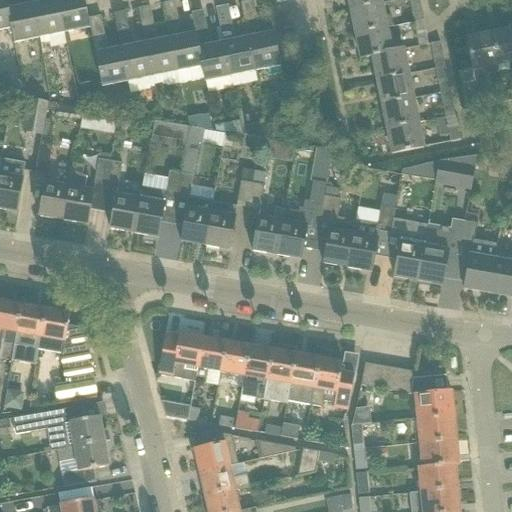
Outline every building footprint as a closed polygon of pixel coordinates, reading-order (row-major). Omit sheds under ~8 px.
[(0,0),(0,31),(10,29),(4,0),(0,0)] [(14,44),(39,39),(32,5),(20,8),(18,0),(4,0),(10,29),(14,44)] [(39,39),(64,34),(57,0),(56,0),(42,3),(40,0),(30,0),(32,5),(39,39)] [(57,0),(64,34),(90,29),(88,19),(83,0),(56,0),(57,0)] [(347,0),(349,10),(381,4),(380,0),(347,0)] [(409,0),(413,21),(423,19),(418,0),(409,0)] [(162,4),(169,39),(170,39),(177,72),(201,67),(202,67),(195,34),(182,37),(178,21),(174,1),(162,4)] [(349,10),(354,34),(386,27),(381,4),(349,10)] [(215,8),(222,44),(229,77),(254,72),(247,38),(235,41),(228,6),(226,6),(227,8),(217,10),(216,8),(215,8)] [(137,9),(145,44),(152,77),(177,72),(170,39),(169,39),(157,42),(149,7),(149,8),(138,11),(138,9),(137,9)] [(112,14),(120,49),(121,49),(128,83),(152,77),(145,44),(132,47),(125,12),(123,12),(124,14),(114,15),(114,14),(112,14)] [(88,19),(90,29),(92,38),(103,88),(128,83),(121,49),(120,49),(108,52),(100,16),(88,19)] [(423,19),(413,21),(419,47),(428,45),(423,19)] [(247,38),(254,72),(280,67),(273,33),(259,36),(256,20),(244,23),(247,38)] [(359,60),(371,57),(391,53),(391,52),(386,27),(354,34),(359,60)] [(511,29),(492,34),(499,66),(511,63),(511,29)] [(195,33),(195,34),(202,67),(201,67),(204,83),(229,77),(222,44),(210,46),(207,30),(195,33)] [(499,66),(492,34),(466,39),(472,71),(482,69),(483,75),(500,71),(499,66)] [(431,44),(436,70),(445,68),(440,43),(431,44)] [(371,57),(376,82),(408,75),(403,50),(391,52),(391,53),(371,57)] [(436,70),(441,94),(450,92),(445,68),(436,70)] [(376,82),(381,106),(413,100),(408,75),(376,82)] [(441,94),(445,117),(454,116),(450,92),(441,94)] [(506,103),(504,94),(479,99),(466,101),(467,110),(480,108),(506,103)] [(23,132),(41,135),(42,135),(44,123),(43,123),(47,103),(29,99),(23,132)] [(381,106),(385,128),(418,122),(413,100),(381,106)] [(57,106),(55,116),(80,121),(82,110),(57,106)] [(82,116),(79,130),(92,132),(94,118),(82,116)] [(454,116),(445,117),(451,143),(459,141),(454,116)] [(418,122),(385,128),(391,155),(423,148),(418,122)] [(42,135),(41,135),(34,173),(46,176),(54,124),(44,123),(42,135)] [(266,124),(245,128),(248,138),(268,133),(266,124)] [(511,154),(511,129),(500,132),(504,155),(511,154)] [(205,247),(212,203),(215,189),(191,185),(197,153),(185,151),(180,175),(181,175),(176,199),(188,201),(180,243),(205,247)] [(436,184),(471,190),(477,156),(476,156),(439,163),(436,184)] [(1,159),(0,162),(0,210),(16,213),(22,180),(25,164),(1,159)] [(94,184),(106,187),(110,162),(98,160),(94,184)] [(110,162),(106,187),(118,189),(122,164),(110,162)] [(69,188),(63,221),(87,226),(93,193),(84,191),(86,177),(82,176),(83,167),(72,164),(68,188),(69,188)] [(401,171),(401,174),(400,177),(434,181),(436,164),(401,171)] [(236,206),(248,208),(252,184),(254,171),(242,169),(236,206)] [(165,197),(176,199),(181,175),(180,175),(169,173),(165,192),(142,188),(139,201),(140,201),(134,234),(158,239),(165,197)] [(39,217),(63,221),(69,188),(68,188),(44,184),(39,217)] [(252,184),(248,208),(259,210),(260,210),(260,206),(264,186),(252,184)] [(323,197),(325,187),(311,185),(308,204),(322,206),(323,197)] [(109,230),(134,234),(140,201),(139,201),(115,196),(109,230)] [(323,265),(348,269),(356,222),(337,218),(340,200),(323,197),(322,206),(318,223),(330,225),(323,265)] [(371,273),(377,241),(378,234),(378,232),(390,234),(395,210),(394,210),(395,202),(382,199),(377,226),(356,222),(348,269),(371,273)] [(212,203),(205,247),(229,251),(237,208),(212,203)] [(284,211),(260,206),(260,210),(259,210),(252,252),(276,256),(284,211)] [(304,241),(306,227),(310,228),(313,211),(299,208),(298,213),(284,211),(276,256),(300,261),(304,241)] [(449,245),(461,247),(465,222),(453,220),(449,239),(427,234),(418,282),(442,286),(448,254),(449,245)] [(463,290),(488,294),(494,260),(495,260),(498,245),(496,245),(474,241),(477,224),(465,222),(461,247),(470,249),(469,257),(463,290)] [(418,282),(427,234),(426,234),(427,226),(412,223),(411,227),(399,225),(397,236),(401,236),(393,277),(418,282)] [(494,260),(488,294),(511,299),(511,296),(511,263),(495,260),(494,260)] [(13,346),(14,346),(20,307),(0,303),(0,359),(10,362),(13,346)] [(29,349),(38,350),(44,311),(20,307),(14,346),(29,349)] [(44,311),(38,350),(60,355),(65,383),(55,385),(56,388),(54,389),(57,401),(58,401),(59,405),(96,398),(84,329),(67,326),(69,315),(44,311)] [(195,384),(195,382),(203,339),(180,335),(180,334),(179,334),(178,338),(165,336),(157,376),(195,384)] [(207,371),(220,374),(225,343),(203,339),(195,382),(205,384),(207,371)] [(220,374),(243,378),(249,348),(225,343),(220,374)] [(255,399),(263,401),(272,352),(249,348),(243,378),(241,388),(256,391),(255,399)] [(287,405),(288,401),(287,401),(295,356),(272,352),(263,401),(287,405)] [(287,401),(288,401),(310,406),(319,360),(295,356),(287,401)] [(319,360),(310,406),(322,408),(323,402),(335,404),(334,409),(347,411),(354,375),(353,375),(340,373),(342,363),(341,363),(341,364),(319,360)] [(364,364),(360,386),(373,389),(377,366),(364,364)] [(389,368),(377,366),(373,389),(385,391),(389,368)] [(401,371),(389,368),(385,391),(397,393),(401,371)] [(414,373),(401,371),(397,393),(410,395),(414,373)] [(414,395),(416,420),(452,416),(450,392),(414,395)] [(30,398),(28,410),(34,409),(39,408),(37,397),(30,398)] [(56,451),(103,443),(99,417),(84,420),(82,407),(12,419),(15,435),(47,429),(51,452),(56,451)] [(189,416),(188,420),(197,422),(199,409),(190,408),(189,416)] [(416,420),(419,445),(455,441),(452,416),(416,420)] [(218,427),(234,429),(236,420),(219,417),(218,427)] [(236,420),(234,429),(250,432),(252,423),(236,420)] [(264,435),(281,438),(282,428),(266,424),(264,435)] [(297,440),(298,431),(299,427),(283,424),(282,428),(281,438),(297,441),(297,440)] [(351,427),(353,451),(365,450),(365,451),(380,449),(377,425),(377,424),(351,427)] [(199,473),(230,466),(238,464),(231,436),(208,432),(192,435),(195,450),(194,450),(199,473)] [(258,441),(261,459),(295,451),(295,448),(258,441)] [(419,445),(421,468),(421,469),(453,466),(457,466),(455,441),(419,445)] [(103,443),(56,451),(58,463),(76,460),(78,471),(61,474),(63,489),(95,483),(93,470),(107,467),(103,443)] [(317,462),(319,453),(302,450),(297,476),(315,473),(317,462)] [(365,450),(353,451),(355,472),(367,471),(365,451),(365,450)] [(332,455),(319,453),(317,462),(331,465),(332,455)] [(249,486),(247,476),(233,479),(230,466),(199,473),(205,496),(235,490),(249,486)] [(417,469),(420,494),(456,490),(453,466),(421,469),(421,468),(417,469)] [(355,475),(357,495),(369,494),(367,474),(355,475)] [(205,496),(208,511),(240,511),(235,490),(205,496)] [(458,511),(456,490),(420,494),(409,495),(410,511),(458,511)] [(340,496),(342,511),(351,511),(350,495),(340,496)] [(358,499),(359,511),(370,511),(369,498),(358,499)] [(60,511),(95,511),(93,500),(59,506),(60,511)]
